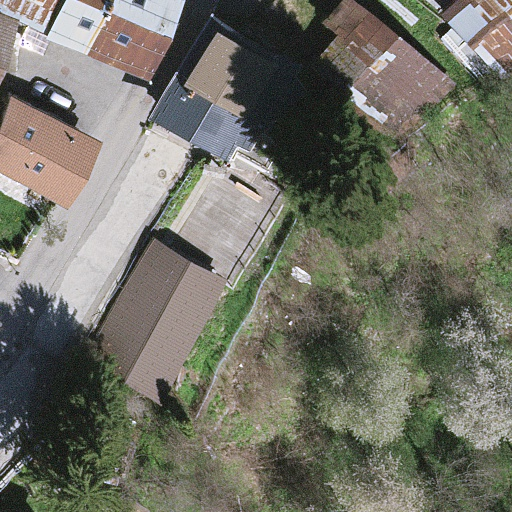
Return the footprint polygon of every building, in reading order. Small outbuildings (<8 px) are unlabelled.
[(0,0),(150,63),(176,0),(0,0)] [(0,0),(0,38),(11,3),(0,0)] [(363,0),(340,0),(309,33),(414,132),(456,88),(363,0)] [(511,0),(465,0),(448,13),(511,98),(511,0)] [(215,148),(274,58),(212,17),(153,108),(215,148)] [(0,164),(67,196),(100,126),(9,84),(0,103),(0,164)] [(88,349),(165,389),(227,270),(150,230),(88,349)] [(0,511),(46,511),(0,496),(0,511)]
